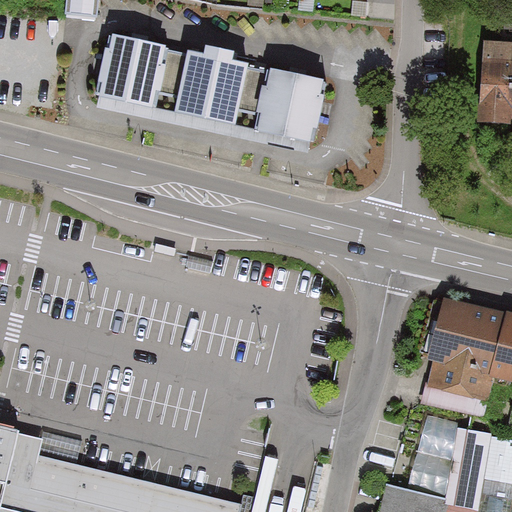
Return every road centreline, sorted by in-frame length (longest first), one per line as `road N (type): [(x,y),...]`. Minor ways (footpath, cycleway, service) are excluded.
road 1 (primary): [(398,246),(0,146)]
road 2 (residential): [(341,511),(398,246)]
road 3 (residential): [(398,246),(412,0)]
